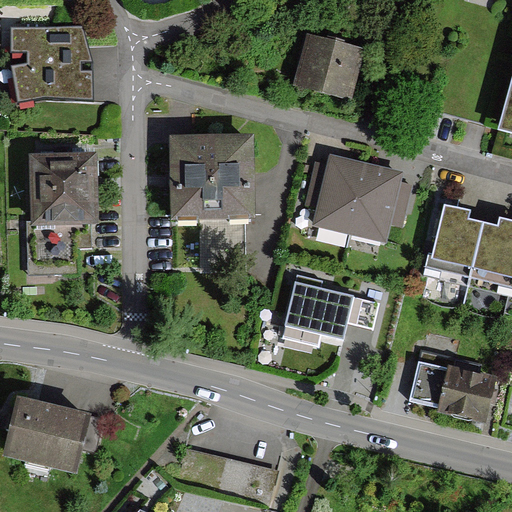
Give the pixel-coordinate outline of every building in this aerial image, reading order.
[(83,31),(13,31),(13,67),(20,106),(46,102),(93,102),(93,64),(83,31)] [(368,52),(311,36),(298,85),(354,101),(368,52)] [(257,144),(179,145),(180,218),(258,216),(257,144)] [(98,158),(35,160),(36,229),(99,228),(98,158)] [(365,170),(332,162),(318,225),(351,233),(365,170)] [(398,177),(365,170),(351,233),(384,241),(398,177)] [(469,287),(484,225),(469,222),(471,213),(447,207),(430,278),(469,287)] [(484,225),(469,287),(509,297),(511,283),(511,222),(501,220),(499,229),(484,225)] [(353,304),(290,290),(280,336),(342,350),(353,304)] [(501,380),(453,369),(443,410),(491,421),(501,380)] [(87,419),(26,405),(15,455),(76,469),(87,419)]
